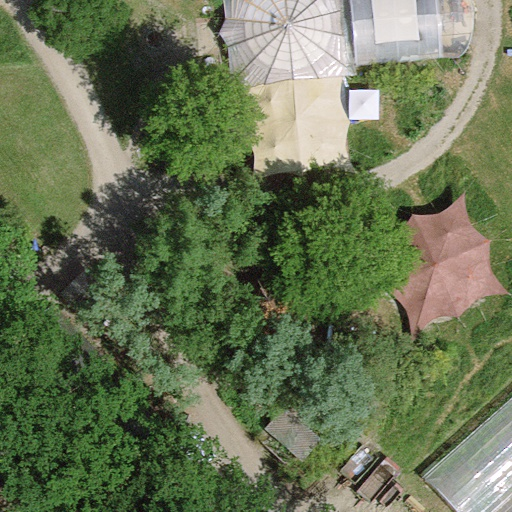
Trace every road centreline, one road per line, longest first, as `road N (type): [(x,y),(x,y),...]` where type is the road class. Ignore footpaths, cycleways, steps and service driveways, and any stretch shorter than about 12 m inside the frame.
road 1 (track): [(33,0),(100,113),(117,181),(235,186),(340,158),(370,136),(402,92),(410,65),(409,0)]
road 2 (track): [(117,181),(107,222),(0,325)]
